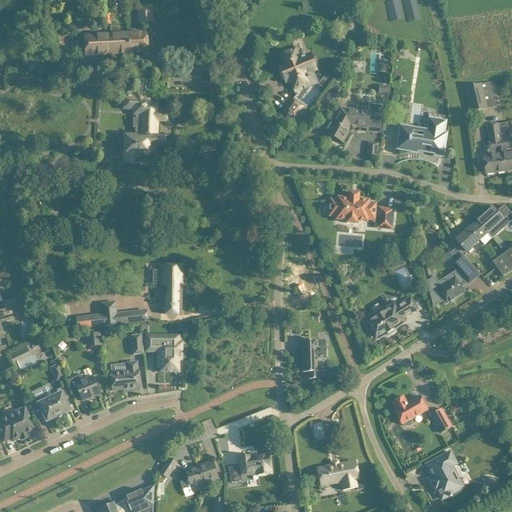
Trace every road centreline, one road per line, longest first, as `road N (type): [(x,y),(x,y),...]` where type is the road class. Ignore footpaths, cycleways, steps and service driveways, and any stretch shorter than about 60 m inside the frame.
road 1 (residential): [(285,422),(270,166)]
road 2 (residential): [(511,198),(469,198),(393,174),(270,166)]
road 3 (residential): [(0,473),(142,406),(176,401)]
road 4 (residential): [(359,379),(511,281)]
road 5 (residential): [(270,166),(234,0)]
road 6 (residential): [(413,511),(371,428),(359,379)]
